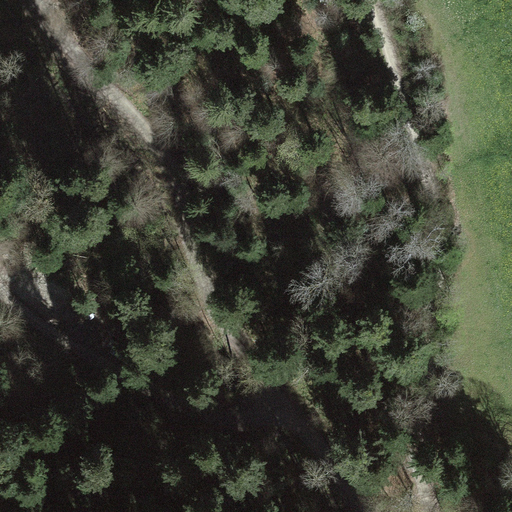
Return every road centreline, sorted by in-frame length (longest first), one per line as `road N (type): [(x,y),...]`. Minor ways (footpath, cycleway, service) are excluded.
road 1 (track): [(33,0),(71,59),(161,157),(205,297),(284,407),(241,413),(181,397),(62,332),(0,279)]
road 2 (track): [(375,0),(426,127),(434,258),(430,511)]
road 3 (track): [(284,407),(367,511)]
